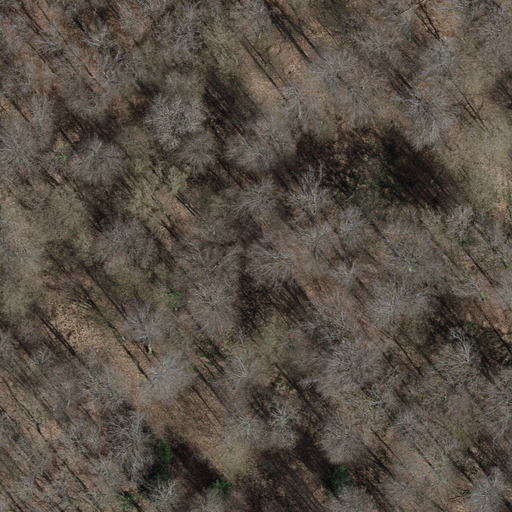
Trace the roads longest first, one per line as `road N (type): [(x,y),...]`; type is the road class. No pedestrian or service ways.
road 1 (track): [(511,490),(275,365),(74,307),(0,253)]
road 2 (track): [(511,198),(493,164),(445,0)]
